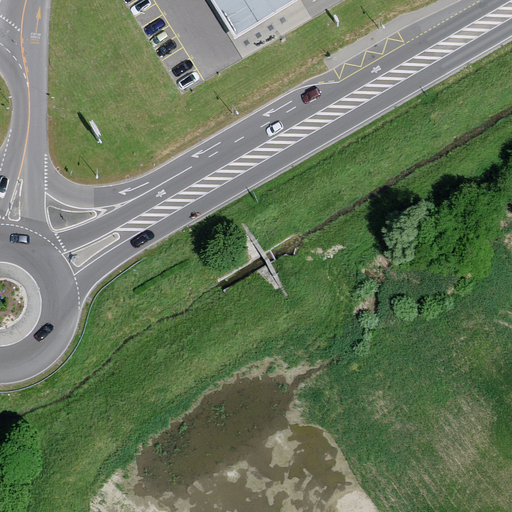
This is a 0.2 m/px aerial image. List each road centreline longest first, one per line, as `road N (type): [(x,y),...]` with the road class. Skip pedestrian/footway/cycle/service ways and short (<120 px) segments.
road 1 (primary): [(219,165),(511,7)]
road 2 (track): [(511,134),(333,242)]
road 3 (primary): [(65,305),(219,165)]
road 4 (primary): [(219,165),(39,252)]
